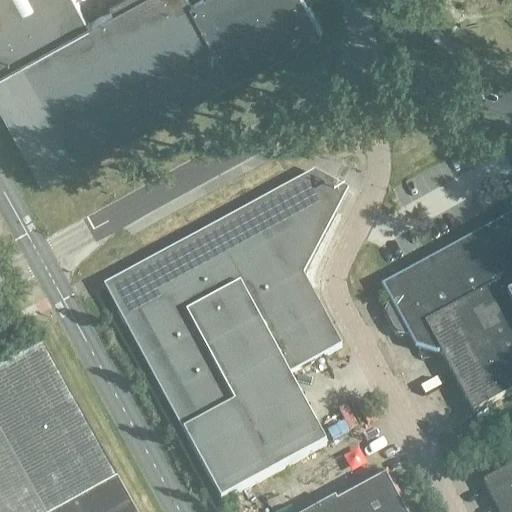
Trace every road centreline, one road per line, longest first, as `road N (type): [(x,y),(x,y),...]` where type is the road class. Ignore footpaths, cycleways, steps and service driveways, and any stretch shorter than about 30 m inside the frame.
road 1 (unclassified): [(0,281),(301,114),(369,90)]
road 2 (unclassified): [(410,431),(337,299),(344,260),(380,176),(369,90)]
road 3 (unclassified): [(410,431),(270,509)]
road 4 (unclassified): [(369,90),(430,89),(511,119)]
road 5 (unknown): [(361,227),(492,172)]
